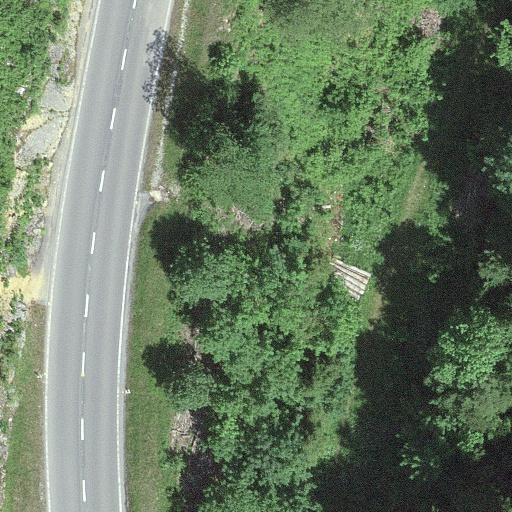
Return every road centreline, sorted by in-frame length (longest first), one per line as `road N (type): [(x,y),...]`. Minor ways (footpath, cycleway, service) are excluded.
road 1 (track): [(326,511),(346,401),(413,197),(511,7)]
road 2 (secondary): [(86,511),(83,367),(93,246),(136,0)]
